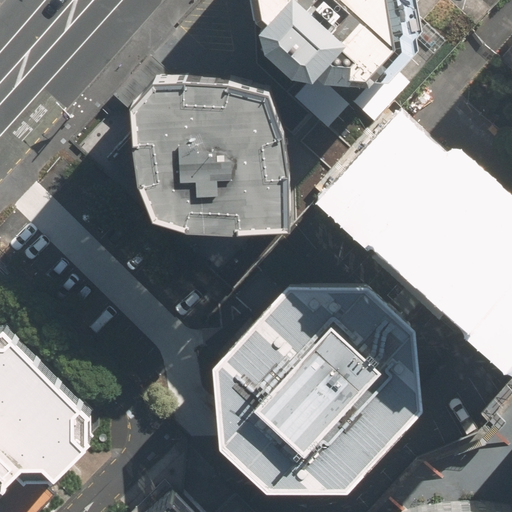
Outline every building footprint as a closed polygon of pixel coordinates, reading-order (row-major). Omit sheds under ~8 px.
[(374,76),(389,77),(417,45),(416,32),(422,28),(416,0),(252,0),(255,16),(263,25),(261,28),(267,48),(293,72),(313,75),(317,71),(326,77),(369,81),(374,76)] [(241,222),(292,219),(293,167),(285,123),(271,84),(231,74),(184,72),(158,74),(137,98),(139,131),(144,174),(157,209),(187,217),(241,222)] [(389,122),(333,184),(511,346),(511,223),(503,215),(506,211),(469,179),(466,183),(455,173),(399,121),(394,127),(389,122)] [(511,201),(466,161),(455,173),(466,183),(469,179),(506,211),(503,215),(511,223),(511,201)] [(221,438),(268,481),(348,481),(365,462),(364,461),(422,399),(415,320),(369,278),(290,278),(214,359),(221,438)] [(0,484),(21,463),(30,471),(32,469),(54,469),(56,471),(76,451),(95,431),(92,429),(93,408),(96,406),(10,321),(7,324),(0,324),(0,484)] [(201,511),(174,484),(145,511),(201,511)] [(403,511),(511,511),(511,505),(492,502),(461,501),(431,504),(403,511)]
